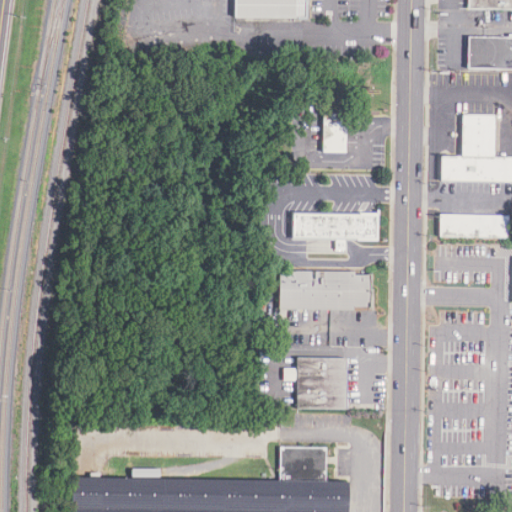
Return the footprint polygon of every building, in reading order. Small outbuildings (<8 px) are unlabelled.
[(235,0),(235,18),(307,18),(307,0),(235,0)] [(511,9),(511,0),(466,0),(467,9),(511,9)] [(511,37),(470,37),(470,71),(511,71),(511,37)] [(344,152),(345,113),(322,113),(321,152),(344,152)] [(497,116),(465,115),(465,157),(442,157),(442,183),(511,183),(511,157),(497,157),(497,116)] [(376,240),(376,214),(290,214),(290,240),(376,240)] [(442,238),(511,238),(511,215),(442,215),(442,238)] [(277,309),(369,309),(369,271),(277,271),(277,309)] [(294,408),(346,408),(346,357),(294,357),(294,408)] [(67,511),(344,511),(344,479),(324,479),(325,447),(279,446),(278,480),(68,476),(67,511)]
